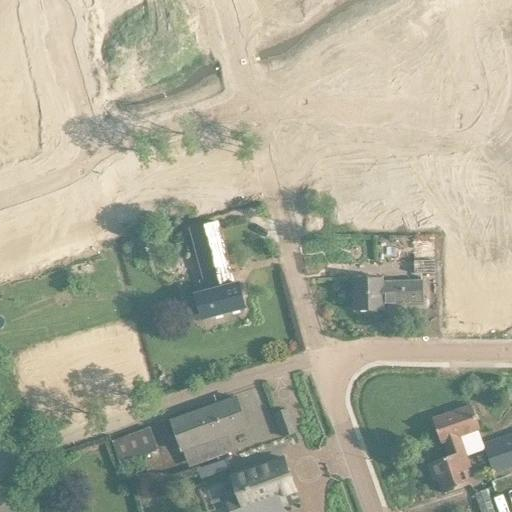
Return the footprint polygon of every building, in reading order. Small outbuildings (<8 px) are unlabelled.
[(85,3),(74,6),(81,28),(88,26),(97,57),(106,54),(106,56),(108,56),(112,55),(129,50),(114,0),(85,0),(84,0),(85,3)] [(149,0),(151,13),(152,13),(169,12),(169,18),(170,17),(172,17),(175,17),(174,14),(191,10),(189,0),(149,0)] [(303,0),(258,0),(263,17),(305,7),(303,0)] [(495,30),(495,43),(511,43),(511,8),(496,8),(495,30)] [(0,57),(4,59),(10,53),(27,36),(5,15),(0,20),(0,57)] [(416,25),(378,37),(392,81),(430,69),(416,25)] [(40,96),(0,108),(0,144),(0,146),(51,130),(40,96)] [(223,133),(165,149),(170,167),(174,180),(190,175),(208,170),(218,205),(237,199),(228,165),(231,164),(223,133)] [(381,146),(372,195),(405,202),(415,152),(381,146)] [(462,158),(452,163),(460,180),(462,184),(473,208),(486,202),(504,194),(502,190),(490,165),(483,148),(462,158)] [(91,206),(0,225),(0,250),(16,247),(18,257),(71,246),(72,252),(100,246),(91,206)] [(204,283),(200,284),(208,318),(244,309),(238,284),(233,285),(217,222),(190,229),(204,283)] [(433,262),(413,263),(413,275),(433,274),(433,262)] [(353,280),(354,313),(382,312),(382,304),(422,303),(422,283),(381,284),(381,279),(353,280)] [(117,333),(85,344),(98,383),(99,385),(106,382),(106,380),(128,373),(116,335),(117,334),(117,333)] [(60,353),(34,362),(44,392),(73,383),(75,390),(98,383),(85,344),(60,352),(60,353)] [(181,452),(182,451),(189,469),(228,454),(222,437),(245,429),(235,398),(170,422),(181,452)] [(470,407),(431,421),(439,443),(443,442),(448,457),(427,465),(433,481),(437,480),(443,495),(469,485),(463,471),(469,469),(457,437),(478,430),(470,407)] [(282,438),(294,433),(286,410),(274,415),(282,438)] [(149,430),(110,444),(118,466),(157,452),(149,430)] [(511,435),(481,446),(494,482),(489,483),(498,511),(511,511),(511,473),(511,470),(511,469),(511,435)] [(229,478),(237,500),(226,504),(228,511),(282,511),(277,498),(294,492),(282,459),(229,478)] [(200,480),(227,470),(224,460),(196,470),(200,480)] [(30,470),(31,478),(39,477),(38,469),(30,470)] [(477,511),(494,511),(487,491),(472,496),(477,511)]
